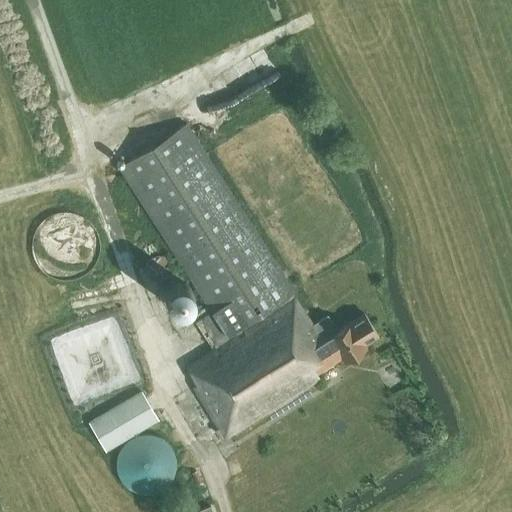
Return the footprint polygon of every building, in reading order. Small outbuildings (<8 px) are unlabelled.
[(322,341),(292,294),(294,292),(186,124),(118,168),(211,312),(195,322),(213,350),(185,366),(196,383),(193,385),(219,426),(215,428),(218,433),(210,437),(224,460),(241,450),(230,433),(319,378),(315,373),(342,356),(345,361),(364,350),(361,345),(377,335),(364,315),(322,341)] [(176,310),(179,310),(181,309),(183,308),(185,307),(187,306),(188,304),(189,302),(190,300),(191,298),(191,296),(191,293),(190,291),(189,289),(188,287),(187,285),(185,284),(183,283),(181,282),(179,281),(177,281),(174,281),(172,282),(170,283),(168,284),(166,285),(165,287),(164,289),(163,291),(162,293),(162,296),(162,298),(163,300),(164,302),(165,304),(166,306),(168,307),(170,308),(172,309),(174,310),(176,310)] [(139,385),(82,418),(100,449),(157,416),(139,385)] [(147,493),(151,492),(156,491),(160,490),(164,487),(168,484),(171,481),(173,477),(175,472),(176,468),(176,463),(176,459),(175,454),(173,450),(171,446),(168,442),(164,439),(160,437),(156,435),(151,434),(147,434),(142,434),(138,435),(133,437),(129,439),(126,442),(123,446),(120,450),(119,454),(118,458),(117,463),(118,468),(119,472),(120,477),(123,481),(126,484),(129,487),(133,490),(138,491),(142,492),(147,493)] [(191,509),(211,501),(198,467),(178,475),(191,509)]
